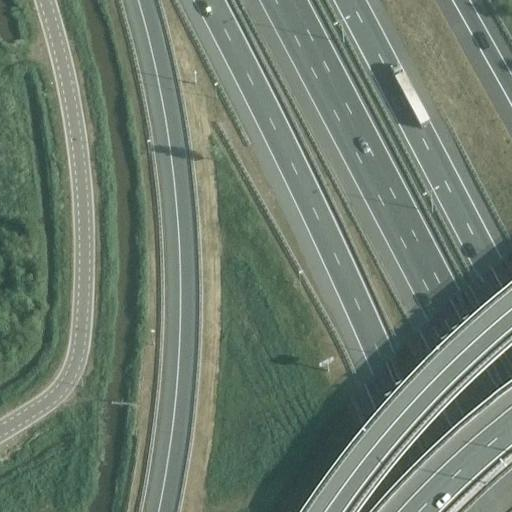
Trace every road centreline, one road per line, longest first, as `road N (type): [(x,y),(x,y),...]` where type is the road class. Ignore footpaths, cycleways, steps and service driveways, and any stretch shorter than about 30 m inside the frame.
road 1 (motorway): [(203,0),(365,313),(440,511)]
road 2 (motorway): [(144,0),(175,137),(188,296),(166,511)]
road 3 (motorway): [(282,0),(511,436)]
road 4 (unclassified): [(0,433),(67,385),(81,347),(84,187),(76,115),(47,0)]
road 5 (motorway): [(511,314),(349,0)]
road 6 (motorway): [(511,325),(423,406),(336,511)]
road 7 (motorway): [(511,429),(422,511)]
